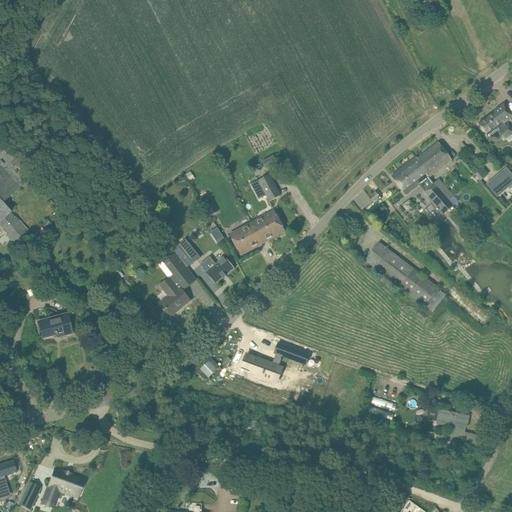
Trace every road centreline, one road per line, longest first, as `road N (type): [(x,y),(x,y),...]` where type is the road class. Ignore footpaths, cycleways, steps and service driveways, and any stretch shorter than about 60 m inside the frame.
road 1 (unclassified): [(96,404),(149,386),(213,339),(396,151),(511,65)]
road 2 (unclassified): [(96,404),(107,426),(140,443),(230,462),(369,474),(473,511)]
